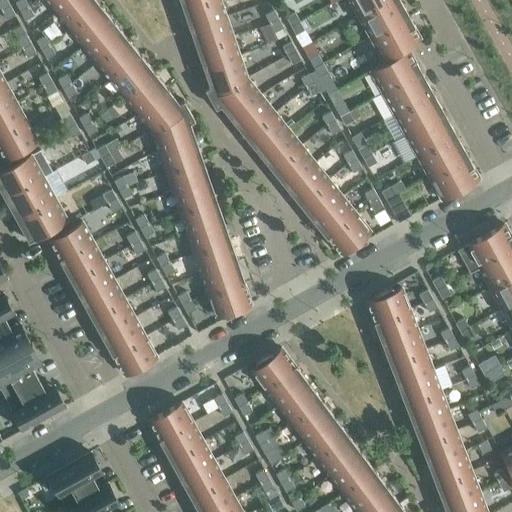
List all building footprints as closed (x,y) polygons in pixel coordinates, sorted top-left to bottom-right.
[(10,5),(6,0),(0,0),(0,8),(1,10),(10,5)] [(17,0),(15,1),(20,10),(28,6),(25,0),(17,0)] [(47,0),(56,11),(69,0),(47,0)] [(69,28),(100,4),(96,0),(69,0),(56,11),(69,28)] [(220,0),(201,0),(182,7),(189,27),(226,15),(220,0)] [(349,0),(358,15),(385,0),(349,0)] [(400,0),(385,0),(358,15),(369,36),(408,15),(400,0)] [(83,45),(113,20),(100,4),(69,28),(83,45)] [(1,10),(6,19),(15,14),(10,5),(1,10)] [(20,10),(25,19),(33,14),(28,6),(20,10)] [(278,18),(273,9),(264,14),(269,23),(278,18)] [(285,16),(290,25),(299,20),(294,11),(285,16)] [(226,15),(189,27),(196,48),(233,35),(226,15)] [(382,58),(410,43),(420,37),(413,26),(414,25),(408,15),(369,36),(382,58)] [(269,23),(274,31),(283,27),(278,18),(269,23)] [(97,61),(127,37),(113,20),(83,45),(97,61)] [(290,25),(295,34),(304,29),(299,20),(290,25)] [(31,43),(26,34),(17,39),(22,48),(31,43)] [(36,40),(41,49),(50,44),(45,35),(36,40)] [(233,35),(196,48),(203,68),(240,55),(233,35)] [(110,78),(140,54),(127,37),(97,61),(110,78)] [(296,50),(291,41),(282,45),(287,54),(296,50)] [(22,48),(27,57),(36,52),(31,43),(22,48)] [(41,49),(46,58),(55,53),(50,44),(41,49)] [(382,92),(421,70),(415,60),(414,60),(408,49),(370,70),(382,92)] [(287,54),(292,63),(301,58),(296,50),(287,54)] [(309,58),(314,67),(322,62),(317,53),(309,58)] [(124,95),(154,71),(140,54),(110,78),(124,95)] [(209,97),(247,76),(240,55),(203,68),(209,85),(204,87),(209,97)] [(314,67),(318,76),(327,71),(322,62),(314,67)] [(421,70),(382,92),(393,113),(432,91),(421,70)] [(167,88),(154,72),(154,71),(124,95),(137,112),(167,88)] [(52,81),(47,72),(38,77),(43,86),(52,81)] [(314,81),(309,72),(300,77),(305,86),(314,81)] [(57,78),(62,87),(71,82),(66,73),(57,78)] [(231,118),(261,94),(247,76),(209,97),(215,107),(220,104),(231,118)] [(43,86),(48,94),(57,90),(52,81),(43,86)] [(305,86),(310,95),(319,90),(314,81),(305,86)] [(0,109),(16,101),(5,82),(0,84),(0,109)] [(62,87),(67,96),(76,91),(71,82),(62,87)] [(188,109),(183,99),(178,102),(167,88),(137,112),(151,129),(188,109)] [(432,91),(393,113),(405,134),(444,112),(432,91)] [(261,94),(231,118),(244,135),(274,110),(261,94)] [(16,101),(0,109),(0,133),(26,119),(16,101)] [(334,106),(339,115),(348,110),(343,101),(334,106)] [(151,129),(158,150),(195,138),(189,121),(194,118),(188,109),(151,129)] [(274,110),(244,135),(258,151),(288,127),(274,110)] [(335,119),(330,110),(321,115),(326,124),(335,119)] [(339,115),(344,124),(353,119),(348,110),(339,115)] [(78,117),(83,126),(92,121),(87,112),(78,117)] [(444,112),(405,134),(417,155),(456,133),(444,112)] [(75,123),(70,114),(61,119),(66,128),(75,123)] [(26,119),(0,133),(0,149),(4,157),(37,139),(26,119)] [(326,124),(331,133),(340,128),(335,119),(326,124)] [(83,126),(88,135),(97,130),(92,121),(83,126)] [(66,128),(71,137),(80,132),(75,123),(66,128)] [(288,127),(258,151),(271,168),(301,144),(288,127)] [(456,133),(417,155),(428,176),(467,154),(456,133)] [(158,150),(165,171),(202,158),(195,138),(158,150)] [(96,148),(101,157),(110,152),(105,143),(96,148)] [(358,148),(363,157),(371,152),(366,143),(358,148)] [(285,185),(315,161),(301,144),(271,168),(285,185)] [(118,148),(110,152),(112,157),(115,161),(123,157),(118,148)] [(356,158),(351,149),(342,154),(347,163),(356,158)] [(95,159),(90,150),(81,154),(86,163),(95,159)] [(101,157),(106,166),(115,161),(112,157),(110,152),(101,157)] [(363,157),(367,166),(376,161),(371,152),(363,157)] [(43,175),(31,153),(0,170),(0,189),(4,197),(43,175)] [(428,176),(429,178),(440,198),(478,177),(472,165),(473,165),(467,154),(428,176)] [(165,171),(172,191),(209,179),(202,158),(165,171)] [(347,163),(352,172),(361,167),(356,158),(347,163)] [(298,202),(328,178),(315,161),(285,185),(298,202)] [(55,196),(43,175),(4,197),(16,218),(55,196)] [(113,180),(118,189),(127,184),(122,175),(113,180)] [(312,219),(342,195),(328,178),(298,202),(312,219)] [(172,191),(179,212),(216,199),(209,179),(172,191)] [(118,189),(123,198),(132,193),(127,184),(118,189)] [(381,190),(386,199),(395,194),(390,185),(381,190)] [(377,196),(372,187),(364,192),(368,201),(377,196)] [(116,197),(111,188),(102,193),(107,202),(116,197)] [(386,199),(391,208),(400,203),(395,194),(386,199)] [(342,195),(312,219),(325,236),(356,211),(342,195)] [(16,218),(28,240),(67,218),(55,196),(16,218)] [(368,201),(373,210),(382,205),(377,196),(368,201)] [(107,202),(112,211),(121,206),(116,197),(107,202)] [(179,212),(186,232),(223,219),(216,199),(179,212)] [(366,239),(363,235),(370,229),(356,211),(325,236),(326,236),(327,236),(341,253),(348,247),(349,249),(366,239)] [(134,218),(139,227),(148,222),(143,213),(134,218)] [(186,232),(193,252),(230,240),(223,219),(186,232)] [(93,240),(82,220),(49,238),(60,258),(59,258),(59,259),(93,240)] [(139,227),(144,236),(153,231),(148,222),(139,227)] [(457,248),(469,270),(511,246),(511,235),(511,234),(510,234),(504,223),(457,248)] [(139,239),(134,230),(125,235),(130,244),(139,239)] [(130,244),(135,253),(144,248),(139,239),(130,244)] [(103,259),(93,240),(59,259),(70,278),(103,259)] [(193,252),(200,273),(237,260),(230,240),(193,252)] [(511,246),(469,270),(470,271),(479,266),(490,286),(511,274),(511,246)] [(156,257),(160,266),(169,261),(164,252),(156,257)] [(114,278),(103,259),(70,278),(80,297),(114,278)] [(200,273),(208,293),(244,281),(237,260),(200,273)] [(160,266),(165,274),(174,270),(169,261),(160,266)] [(160,277),(155,268),(146,273),(151,282),(160,277)] [(511,274),(490,286),(502,307),(511,301),(511,274)] [(431,280),(436,289),(445,284),(440,275),(431,280)] [(5,276),(0,278),(0,319),(13,312),(3,292),(0,293),(0,280),(5,277),(5,276)] [(151,282),(156,291),(165,286),(160,277),(151,282)] [(124,297),(114,278),(80,297),(90,316),(124,297)] [(244,281),(208,293),(215,315),(223,312),(225,317),(243,307),(242,305),(250,303),(243,282),(244,281)] [(436,289),(441,298),(450,293),(445,284),(436,289)] [(409,308),(401,286),(393,289),(391,285),(374,295),(374,297),(366,300),(374,320),(373,321),(409,308)] [(418,293),(423,302),(432,298),(427,289),(418,293)] [(177,295),(182,304),(191,299),(186,290),(177,295)] [(135,316),(124,297),(90,316),(101,335),(135,316)] [(423,302),(428,311),(437,306),(432,298),(423,302)] [(182,304),(187,313),(195,308),(191,299),(182,304)] [(511,301),(502,307),(511,326),(511,301)] [(181,315),(176,306),(167,311),(172,320),(181,315)] [(417,328),(409,308),(373,321),(381,342),(417,328)] [(0,319),(0,359),(31,342),(30,342),(20,323),(11,328),(5,318),(14,313),(13,312),(0,319)] [(172,320),(177,329),(186,324),(181,315),(172,320)] [(145,335),(135,316),(101,335),(111,354),(145,335)] [(455,322),(460,331),(468,326),(463,317),(455,322)] [(460,331),(464,340),(473,335),(468,326),(460,331)] [(439,332),(444,341),(453,336),(448,327),(439,332)] [(425,348),(417,328),(381,342),(389,362),(425,348)] [(145,335),(111,354),(112,354),(113,354),(123,373),(156,355),(145,335)] [(444,341),(449,349),(458,345),(453,336),(444,341)] [(39,378),(38,378),(32,367),(41,362),(31,343),(31,342),(0,359),(0,387),(5,397),(39,378)] [(295,364),(294,364),(281,347),(274,352),(273,350),(255,360),(258,364),(251,369),(265,388),(295,364)] [(432,368),(425,348),(389,362),(396,382),(432,368)] [(493,354),(487,358),(492,366),(498,363),(493,354)] [(478,364),(483,373),(492,368),(487,359),(478,364)] [(265,388),(278,405),(308,382),(295,364),(265,388)] [(498,364),(492,368),(497,376),(503,373),(498,364)] [(461,370),(465,379),(474,374),(469,365),(461,370)] [(440,388),(432,368),(396,382),(404,402),(440,388)] [(483,373),(488,382),(496,377),(492,368),(483,373)] [(465,379),(470,388),(479,383),(474,374),(465,379)] [(65,405),(54,385),(45,390),(39,379),(39,378),(5,397),(23,428),(65,405)] [(278,405),(290,422),(321,399),(308,382),(278,405)] [(448,408),(440,388),(404,402),(412,422),(448,408)] [(233,397),(238,406),(247,401),(242,392),(233,397)] [(227,402),(222,393),(213,398),(218,407),(227,402)] [(500,399),(504,408),(511,403),(511,400),(508,394),(500,399)] [(290,422),(303,439),(334,416),(321,399),(290,422)] [(491,404),(495,413),(504,408),(500,399),(491,404)] [(192,421),(181,401),(149,419),(159,438),(158,439),(159,439),(192,421)] [(238,406),(243,415),(252,410),(247,401),(238,406)] [(218,407),(223,416),(232,411),(227,402),(218,407)] [(456,429),(448,408),(412,422),(420,442),(456,429)] [(467,413),(472,422),(481,418),(476,409),(467,413)] [(303,439),(316,457),(347,433),(334,416),(303,439)] [(472,422),(477,431),(486,426),(481,418),(472,422)] [(203,439),(192,421),(159,439),(169,458),(203,439)] [(463,449),(456,429),(420,442),(427,463),(463,449)] [(254,435),(259,444),(268,439),(263,430),(254,435)] [(248,440),(243,431),(234,435),(239,444),(248,440)] [(316,457),(329,474),(360,451),(347,433),(316,457)] [(213,458),(203,439),(169,458),(179,477),(213,458)] [(259,444),(264,453),(273,448),(268,439),(259,444)] [(477,444),(482,453),(491,448),(486,439),(477,444)] [(239,444),(244,453),(253,448),(248,440),(239,444)] [(511,446),(500,453),(511,473),(511,446)] [(471,469),(463,449),(427,463),(435,483),(471,469)] [(108,483),(107,482),(98,487),(93,476),(101,471),(90,451),(48,474),(66,506),(108,483)] [(329,474),(342,491),(373,468),(360,451),(329,474)] [(224,477),(213,458),(179,477),(190,496),(224,477)] [(268,477),(263,468),(255,473),(260,482),(268,477)] [(275,473),(280,482),(289,477),(284,468),(275,473)] [(342,491),(355,508),(386,485),(373,468),(342,491)] [(493,473),(498,482),(507,477),(502,468),(493,473)] [(479,489),(471,469),(435,483),(443,503),(479,489)] [(205,511),(234,496),(224,477),(190,496),(198,511),(205,511)] [(260,482),(265,491),(273,486),(268,477),(260,482)] [(280,482),(285,491),(294,486),(289,477),(280,482)] [(498,482),(503,491),(511,486),(507,477),(498,482)] [(112,511),(110,507),(118,502),(108,483),(66,506),(68,511),(112,511)] [(355,508),(358,511),(386,511),(399,503),(386,485),(355,508)] [(482,511),(487,510),(479,489),(443,503),(446,511),(482,511)] [(242,511),(234,496),(205,511),(242,511)] [(284,505),(279,496),(270,501),(275,510),(284,505)] [(291,501),(296,510),(305,505),(300,496),(291,501)] [(320,506),(323,511),(331,511),(334,510),(329,501),(320,506)] [(386,511),(406,511),(399,503),(386,511)]
